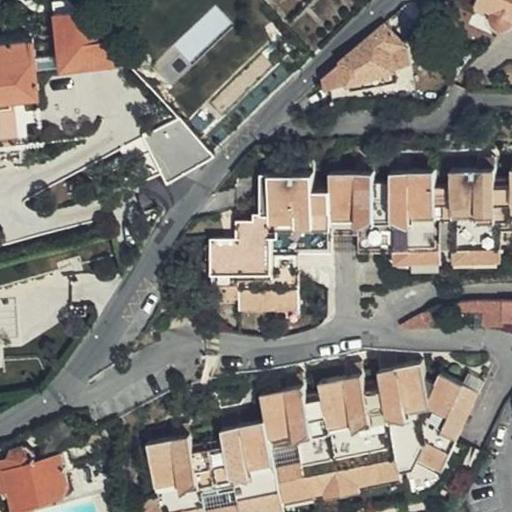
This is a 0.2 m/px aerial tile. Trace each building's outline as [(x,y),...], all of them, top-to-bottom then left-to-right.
[(1,0),(5,36),(0,36),(0,99),(36,97),(28,0),(1,0)] [(511,0),(485,0),(483,6),(500,13),(501,22),(505,24),(511,26),(511,25),(511,0)] [(55,70),(127,59),(116,47),(79,8),(50,10),(55,70)] [(385,25),(324,75),(329,89),(345,83),(345,84),(394,69),(393,67),(407,63),(404,44),(385,25)] [(394,69),(345,84),(348,92),(397,81),(394,69)] [(167,182),(217,155),(180,115),(142,135),(167,182)] [(472,155),(472,165),(480,165),(479,162),(491,162),(491,154),(472,155)] [(511,164),(506,165),(506,175),(491,175),(491,162),(479,162),(480,165),(472,165),(447,165),(447,184),(448,219),(448,247),(476,246),(478,257),(495,257),(494,228),(494,218),(510,217),(510,228),(510,245),(511,244),(511,164)] [(432,219),(431,184),(430,167),(406,168),(399,168),(399,165),(389,165),(388,177),(371,177),(371,166),(360,166),(357,169),(351,169),(326,169),(326,187),(309,187),(308,170),(258,172),(257,208),(249,209),(249,218),(233,218),(233,235),(207,235),(209,298),(236,297),(236,306),(295,304),(294,254),(329,252),(329,234),(357,234),(388,233),(388,250),(417,249),(418,260),(436,260),(435,219),(432,219)] [(448,219),(447,184),(431,184),(432,219),(435,219),(448,219)] [(494,228),(510,228),(510,217),(494,218),(494,228)] [(357,251),(388,250),(388,233),(357,234),(357,251)] [(449,258),(478,257),(476,246),(448,247),(449,258)] [(388,261),(418,260),(417,249),(388,250),(388,261)] [(105,271),(116,293),(128,274),(120,259),(105,271)] [(486,308),(486,319),(493,319),(505,321),(511,321),(511,298),(472,298),(459,299),(458,306),(486,308)] [(430,308),(404,321),(406,326),(436,324),(430,308)] [(130,336),(137,349),(146,343),(160,340),(155,331),(167,328),(170,321),(177,319),(162,311),(153,323),(146,328),(130,336)] [(375,366),(377,377),(398,373),(396,361),(375,366)] [(419,456),(445,467),(481,391),(464,383),(442,372),(437,384),(428,386),(424,366),(398,373),(377,377),(380,391),(364,394),(361,380),(340,385),(317,390),(319,403),(301,408),(298,394),(297,394),(280,398),(254,403),(259,428),(233,435),(214,439),(215,447),(185,454),(183,446),(162,450),(138,455),(148,506),(137,509),(137,511),(267,511),(277,510),(276,501),(317,491),(319,502),(320,505),(357,497),(356,494),(354,484),(396,475),(411,471),(414,467),(419,456)] [(338,373),(340,385),(361,380),(358,369),(338,373)] [(464,383),(481,391),(487,379),(469,373),(464,383)] [(278,387),(280,398),(297,394),(295,383),(278,387)] [(68,409),(35,424),(47,448),(83,436),(69,408),(68,409)] [(212,429),(214,439),(233,435),(231,425),(212,429)] [(161,439),(162,450),(183,446),(181,435),(161,439)] [(73,481),(64,451),(39,458),(36,448),(29,444),(12,450),(9,455),(0,458),(0,477),(3,489),(16,486),(22,508),(28,511),(43,506),(47,502),(47,499),(70,491),(73,481)] [(439,480),(445,467),(419,456),(414,467),(439,480)] [(83,482),(111,474),(107,457),(79,465),(83,482)] [(398,485),(396,475),(354,484),(356,494),(398,485)] [(277,510),(319,502),(317,491),(276,501),(277,510)]
